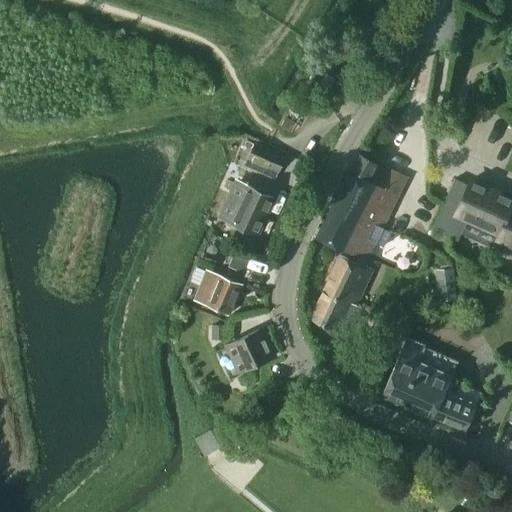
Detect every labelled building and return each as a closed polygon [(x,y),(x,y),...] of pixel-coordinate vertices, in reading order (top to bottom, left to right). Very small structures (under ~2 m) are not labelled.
[(279,171),(286,157),(255,143),(248,157),(279,171)] [(323,290),(365,309),(367,304),(360,300),(374,270),(364,266),(408,176),(377,161),(368,179),(349,170),(315,237),(342,251),(343,248),(356,255),(353,262),(339,255),(323,290)] [(455,178),(432,229),(457,240),(468,217),(499,231),(496,238),(511,245),(511,208),(511,205),(511,199),(469,180),(468,184),(455,178)] [(247,184),(230,221),(258,233),(275,197),(247,184)] [(235,253),(230,264),(245,271),(250,259),(235,253)] [(454,269),(437,270),(439,300),(456,298),(454,269)] [(202,286),(197,298),(207,303),(230,312),(242,283),(220,274),(219,274),(209,270),(202,286)] [(358,323),(365,309),(323,290),(311,318),(350,336),(352,333),(357,335),(362,325),(358,323)] [(213,325),(212,339),(223,340),(224,326),(213,325)] [(239,370),(275,355),(263,328),(227,344),(239,370)] [(449,379),(457,359),(406,337),(381,395),(433,417),(434,415),(467,428),(481,392),(449,379)] [(205,456),(220,447),(210,428),(195,437),(205,456)]
